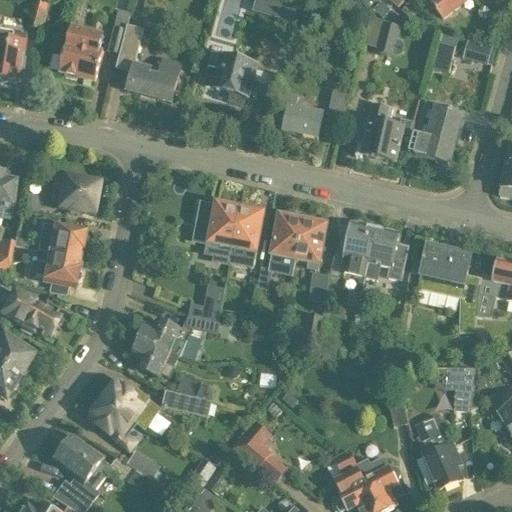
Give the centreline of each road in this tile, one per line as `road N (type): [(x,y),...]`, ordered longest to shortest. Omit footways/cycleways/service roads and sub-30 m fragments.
road 1 (residential): [(0,484),(104,327),(141,144)]
road 2 (residential): [(467,216),(141,144)]
road 3 (residential): [(467,216),(511,55)]
road 4 (residential): [(141,144),(0,125)]
